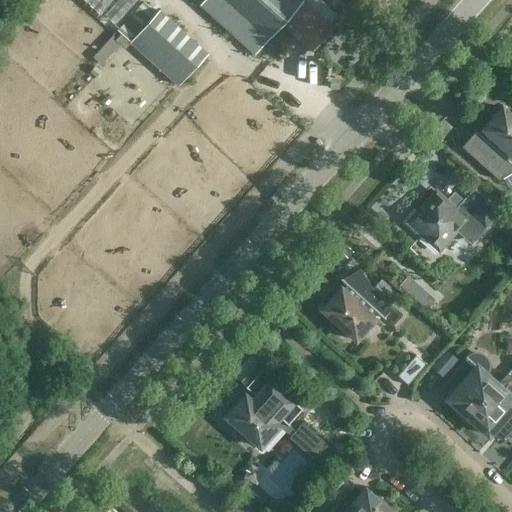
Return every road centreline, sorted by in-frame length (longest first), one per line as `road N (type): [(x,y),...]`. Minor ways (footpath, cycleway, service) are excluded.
road 1 (tertiary): [(17,511),(474,0)]
road 2 (track): [(229,55),(28,264),(22,291),(30,401),(0,452)]
road 3 (residential): [(511,505),(418,422),(388,427),(385,457)]
